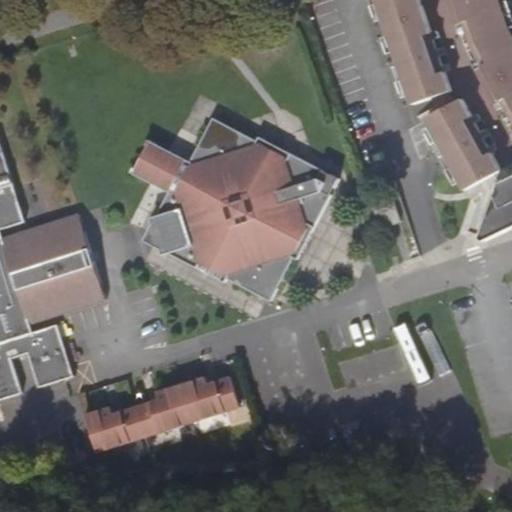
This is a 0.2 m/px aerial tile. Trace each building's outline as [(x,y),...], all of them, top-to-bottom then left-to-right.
[(371,0),(378,18),(384,16),(378,0),(371,0)] [(378,0),(384,16),(393,42),(411,94),(415,106),(432,100),(435,107),(445,104),(443,97),(453,93),(447,75),(440,77),(437,69),(428,43),(426,37),(433,35),(422,0),(420,0),(415,2),(413,0),(378,0)] [(456,0),(465,26),(472,24),(475,33),(480,46),(481,48),(487,58),(491,65),(483,69),(502,106),(511,101),(511,34),(505,12),(501,0),(456,0)] [(462,37),(468,36),(475,33),(472,24),(465,26),(458,28),(462,37)] [(428,43),(436,41),(443,38),(440,32),(433,35),(426,37),(428,43)] [(468,36),(473,50),(480,46),(475,33),(468,36)] [(445,66),(436,41),(428,43),(437,69),(445,66)] [(403,96),(411,94),(393,42),(386,45),(403,96)] [(473,50),(479,61),(487,58),(481,48),(480,46),(473,50)] [(487,58),(479,61),(474,65),(478,73),(483,69),(491,65),(487,58)] [(452,65),(445,66),(437,69),(440,77),(447,75),(455,72),(452,65)] [(500,114),(505,111),(511,107),(511,101),(502,106),(498,108),(500,114)] [(493,178),(500,174),(492,158),(484,162),(480,155),(468,131),(465,127),(473,123),(462,104),(448,112),(438,117),(426,123),(433,134),(457,181),(465,194),(493,178)] [(448,112),(445,104),(435,107),(438,117),(448,112)] [(284,155),(215,119),(193,163),(188,160),(187,162),(149,142),(150,140),(141,136),(139,141),(141,142),(129,165),(127,164),(124,169),(133,173),(134,171),(172,190),(157,217),(152,218),(154,224),(146,239),(163,248),(164,254),(175,251),(177,256),(226,283),(229,278),(271,301),(295,257),(298,260),(340,179),(286,151),(284,155)] [(468,131),(475,128),(481,124),(478,119),(473,123),(465,127),(468,131)] [(480,155),(487,150),(475,128),(468,131),(480,155)] [(451,184),(457,181),(433,134),(426,137),(451,184)] [(0,399),(22,393),(10,358),(28,353),(39,387),(65,379),(73,376),(56,327),(32,334),(29,324),(55,316),(104,300),(78,216),(2,239),(0,234),(0,229),(23,222),(0,147),(0,399)] [(493,147),(487,150),(480,155),(484,162),(492,158),(497,154),(493,147)] [(493,178),(498,188),(511,182),(511,168),(500,174),(493,178)] [(511,182),(498,188),(495,198),(511,189),(511,182)] [(481,244),(511,230),(511,189),(495,198),(478,240),(481,244)] [(400,224),(392,198),(373,205),(383,230),(400,224)] [(230,378),(208,385),(201,387),(199,380),(164,392),(166,398),(106,417),(104,411),(86,416),(97,452),(239,407),(230,378)] [(206,378),(199,380),(201,387),(208,385),(206,378)]
